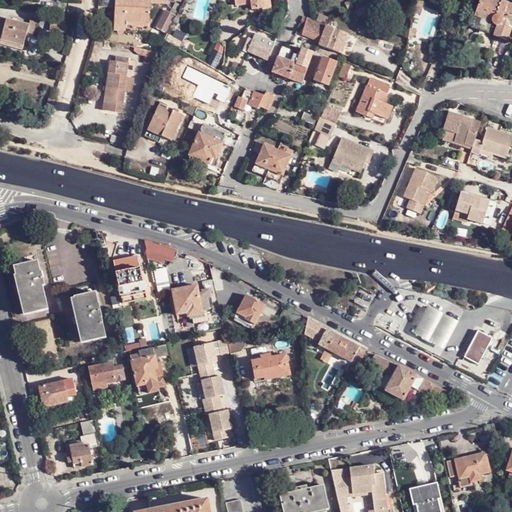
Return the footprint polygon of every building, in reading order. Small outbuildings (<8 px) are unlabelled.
[(150,0),(115,0),(114,15),(125,16),(124,20),(150,20),(150,3),(150,0)] [(511,5),(496,0),(480,0),(475,18),(498,26),(494,37),(507,42),(511,27),(511,5)] [(328,26),(305,17),(303,22),(308,24),(305,34),(322,40),(328,26)] [(28,25),(6,20),(0,44),(22,50),(27,34),(34,35),(37,21),(30,19),(28,25)] [(360,27),(360,33),(379,23),(377,19),(360,27)] [(167,30),(171,23),(167,20),(166,20),(162,27),(167,30)] [(64,22),(51,21),(50,29),(63,31),(64,22)] [(322,40),(320,45),(335,52),(343,33),(328,26),(322,40)] [(351,37),(343,33),(335,52),(343,55),(351,37)] [(256,34),(253,41),(266,47),(269,40),(256,34)] [(272,49),(275,42),(269,40),(266,47),(272,49)] [(272,52),(272,49),(266,47),(253,41),(247,52),(267,60),(272,52)] [(291,52),(283,48),(279,58),(288,61),(289,58),(291,52)] [(300,57),(297,65),(309,69),(315,53),(304,49),(300,57)] [(295,64),(297,65),(300,57),(295,55),(293,59),(291,63),(295,64)] [(128,58),(115,57),(114,61),(109,61),(104,111),(123,113),(124,103),(116,102),(117,89),(125,90),(132,91),(133,78),(126,77),(128,58)] [(337,63),(324,57),(315,82),(327,87),(337,63)] [(288,61),(279,58),(274,72),(289,79),(295,64),(291,63),(288,61)] [(309,69),(297,65),(295,64),(289,79),(303,84),(309,69)] [(352,67),(345,65),(340,78),(346,80),(352,67)] [(371,81),(368,88),(376,91),(379,85),(371,81)] [(381,119),(387,106),(384,105),(391,90),(379,85),(376,91),(368,88),(356,114),(366,118),(369,114),(381,119)] [(125,90),(117,89),(116,102),(124,103),(125,90)] [(260,108),(267,111),(268,111),(274,95),(266,92),(264,95),(254,91),(253,93),(244,91),(241,98),(238,97),(234,107),(243,111),(246,105),(257,109),(258,109),(260,108)] [(55,101),(54,101),(50,99),(46,110),(50,112),(51,112),(55,101)] [(341,112),(325,105),(320,117),(336,124),(341,112)] [(394,110),(387,106),(381,119),(387,122),(394,110)] [(172,114),(158,107),(147,130),(170,142),(183,116),(173,111),(172,114)] [(221,117),(198,109),(195,116),(218,124),(221,117)] [(481,123),(449,112),(443,129),(457,134),(454,141),(473,148),(470,153),(479,156),(481,152),(506,160),(511,141),(511,136),(488,128),(483,142),(475,140),(481,123)] [(248,115),(239,113),(236,120),(244,123),(248,115)] [(305,113),(302,120),(314,125),(317,117),(305,113)] [(320,117),(316,126),(315,129),(330,136),(336,124),(320,117)] [(228,136),(205,124),(201,132),(200,131),(188,154),(209,165),(212,159),(217,160),(224,145),(224,144),(228,136)] [(129,137),(116,133),(111,142),(125,146),(129,137)] [(326,140),(318,136),(313,146),(321,150),(326,140)] [(337,173),(340,167),(343,162),(359,171),(363,164),(365,159),(370,160),(373,153),(341,137),(326,167),(337,173)] [(262,141),(256,138),(251,147),(257,149),(262,141)] [(263,144),(255,164),(282,176),(291,156),(263,144)] [(343,162),(340,167),(357,174),(359,171),(343,162)] [(282,176),(255,164),(252,171),(279,183),(282,176)] [(426,190),(429,192),(431,192),(437,177),(416,169),(404,197),(409,199),(406,208),(419,214),(424,204),(420,203),(426,190)] [(424,204),(429,192),(426,190),(420,203),(424,204)] [(489,203),(461,194),(455,211),(468,216),(466,220),(489,228),(494,214),(487,211),(489,203)] [(511,208),(511,209),(501,232),(511,236),(511,208)] [(163,245),(145,241),(147,249),(174,256),(176,250),(163,245)] [(202,261),(187,254),(187,255),(186,255),(185,258),(197,263),(198,262),(201,263),(202,261)] [(141,265),(139,258),(113,264),(120,295),(145,289),(140,266),(141,265)] [(14,266),(16,272),(26,316),(48,311),(43,288),(45,288),(41,273),(40,273),(37,261),(14,266)] [(26,316),(16,272),(12,272),(23,316),(26,316)] [(203,316),(197,286),(172,291),(178,316),(188,314),(189,318),(203,316)] [(85,294),(83,289),(72,292),(73,301),(80,331),(77,331),(79,342),(106,336),(102,316),(100,316),(98,310),(100,310),(96,292),(85,294)] [(253,325),(265,306),(246,295),(236,311),(244,317),(244,319),(253,325)] [(80,331),(73,301),(70,301),(77,331),(80,331)] [(302,314),(290,305),(287,309),(284,307),(279,313),(295,324),(302,314)] [(425,307),(412,338),(444,352),(457,320),(425,307)] [(305,316),(305,322),(308,324),(304,333),(320,342),(327,330),(309,319),(305,316)] [(473,328),(459,355),(473,363),(488,336),(473,328)] [(359,347),(327,330),(320,342),(319,345),(352,362),(359,347)] [(247,346),(245,338),(229,342),(232,354),(242,351),(247,346)] [(227,339),(219,341),(222,354),(230,352),(227,339)] [(213,343),(197,346),(199,355),(197,356),(201,373),(214,370),(212,363),(217,361),(213,343)] [(130,353),(138,387),(148,384),(158,382),(158,378),(165,376),(161,362),(158,363),(157,358),(168,355),(166,344),(130,353)] [(365,355),(359,352),(350,368),(355,371),(362,358),(363,358),(365,355)] [(291,375),(286,355),(272,358),(270,354),(259,357),(260,360),(251,362),(254,380),(264,379),(265,381),(291,375)] [(376,355),(370,367),(385,376),(392,363),(376,355)] [(90,369),(93,386),(107,383),(107,385),(126,382),(123,367),(114,369),(113,363),(90,369)] [(399,366),(392,363),(385,376),(380,386),(386,389),(399,366)] [(410,371),(399,366),(386,389),(386,391),(403,400),(408,391),(417,376),(410,371)] [(214,370),(201,373),(202,380),(215,377),(214,370)] [(220,376),(215,377),(202,380),(207,399),(204,400),(208,415),(212,414),(214,423),(212,423),(216,441),(228,437),(227,430),(232,429),(228,410),(223,411),(220,396),(225,395),(220,376)] [(423,379),(417,376),(408,391),(414,395),(417,389),(423,379)] [(434,385),(423,379),(417,389),(428,395),(431,391),(434,385)] [(68,402),(63,382),(39,387),(43,402),(44,404),(46,405),(48,406),(50,407),(68,402)] [(107,383),(93,386),(95,392),(108,389),(107,385),(107,383)] [(148,384),(138,387),(139,393),(149,391),(148,384)] [(455,395),(434,385),(431,391),(447,399),(455,395)] [(97,433),(93,419),(80,423),(83,436),(97,433)] [(77,447),(76,444),(65,446),(67,458),(71,458),(74,468),(93,464),(89,445),(82,446),(77,447)] [(491,472),(486,453),(448,461),(451,476),(458,475),(461,487),(472,484),(471,481),(481,479),(480,474),(491,472)] [(392,511),(383,470),(373,472),(372,465),(350,468),(357,497),(375,493),(378,508),(372,510),(372,511),(392,511)] [(443,511),(437,483),(423,487),(428,511),(443,511)] [(310,511),(329,508),(324,484),(280,494),(283,511),(310,511)] [(428,511),(423,487),(409,490),(414,511),(428,511)] [(210,511),(208,499),(141,511),(210,511)] [(225,503),(226,511),(244,511),(242,500),(225,503)]
